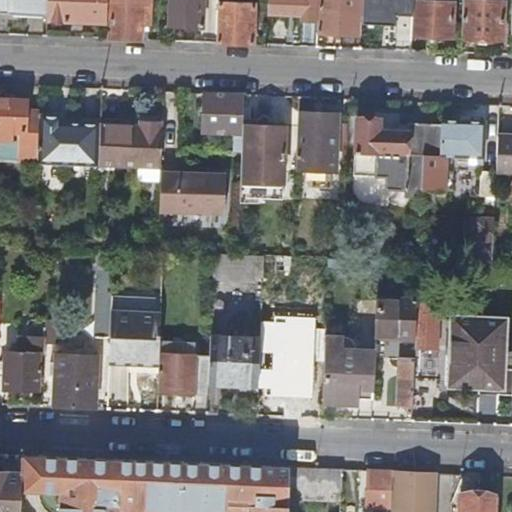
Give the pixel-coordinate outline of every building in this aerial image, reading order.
[(0,0),(0,14),(47,16),(47,0),(0,0)] [(47,0),(47,16),(47,22),(107,24),(107,0),(47,0)] [(111,0),(110,40),(141,41),(141,26),(151,27),(152,0),(111,0)] [(168,0),(168,26),(204,28),(204,0),(168,0)] [(218,0),(217,44),(253,45),(254,0),(218,0)] [(358,13),(364,13),(364,0),(319,0),(318,34),(357,35),(358,13)] [(373,0),(373,23),(413,24),(413,2),(413,0),(373,0)] [(504,3),(464,1),(462,38),(503,40),(504,3)] [(413,2),(413,24),(412,36),(453,38),(454,4),(413,2)] [(243,125),(244,95),(205,93),(204,133),(234,134),(233,151),(242,151),(243,125)] [(0,100),(0,140),(20,142),(19,161),(36,162),(38,113),(28,112),(28,102),(0,100)] [(339,114),(299,113),(296,169),(336,171),(339,114)] [(38,162),(99,165),(101,124),(61,122),(62,117),(40,116),(38,162)] [(420,200),(421,196),(422,155),(441,155),(442,125),(408,123),(408,131),(381,130),(381,120),(358,119),(355,176),(388,177),(388,190),(407,191),(406,199),(420,200)] [(101,165),(161,168),(163,122),(139,121),(139,126),(102,124),(101,165)] [(443,122),(442,125),(441,155),(422,155),(421,196),(445,197),(447,156),(471,157),(477,157),(476,163),(483,163),(485,124),(443,122)] [(285,127),(243,125),(242,151),(240,198),(282,200),(285,127)] [(496,171),(511,171),(511,136),(498,136),(496,171)] [(176,168),(161,168),(159,212),(224,215),(226,175),(176,173),(176,168)] [(470,264),(493,265),(494,219),(472,218),(470,264)] [(112,311),(114,249),(99,248),(95,337),(111,338),(112,311)] [(263,274),(264,255),(214,253),(213,280),(254,282),(254,273),(263,274)] [(376,336),(416,337),(416,321),(417,302),(377,301),(376,336)] [(281,304),(262,303),(261,340),(261,349),(279,350),(281,304)] [(110,364),(160,366),(160,354),(162,313),(112,311),(111,338),(110,364)] [(58,319),(46,318),(45,338),(45,344),(57,345),(58,319)] [(511,367),(503,367),(505,320),(453,318),(450,385),(479,386),(479,393),(511,393),(511,367)] [(416,321),(416,337),(415,349),(438,350),(439,322),(416,321)] [(40,355),(44,355),(45,344),(45,338),(21,337),(20,352),(6,352),(6,362),(5,368),(5,390),(38,391),(40,355)] [(325,344),(323,398),(323,403),(351,404),(351,399),(373,399),(375,351),(360,351),(360,359),(342,359),(343,338),(326,337),(325,344)] [(261,340),(210,338),(210,356),(209,385),(259,387),(260,376),(261,349),(261,340)] [(310,398),(323,398),(325,344),(312,343),(310,398)] [(54,407),(75,408),(77,355),(56,354),(54,407)] [(160,354),(160,366),(159,393),(208,395),(209,385),(210,356),(160,354)] [(77,355),(75,408),(96,409),(98,356),(77,355)] [(399,407),(413,408),(415,359),(401,359),(399,407)] [(269,377),(260,376),(259,387),(259,393),(305,395),(306,363),(269,362),(269,377)] [(288,511),(289,500),(290,467),(23,456),(22,474),(22,492),(62,494),(61,511),(288,511)] [(391,507),(393,471),(350,469),(349,511),(355,511),(368,511),(368,506),(391,507)] [(433,511),(435,473),(396,471),(394,511),(433,511)] [(21,511),(22,492),(22,474),(0,472),(0,511),(21,511)] [(460,511),(497,511),(498,496),(461,494),(460,511)]
